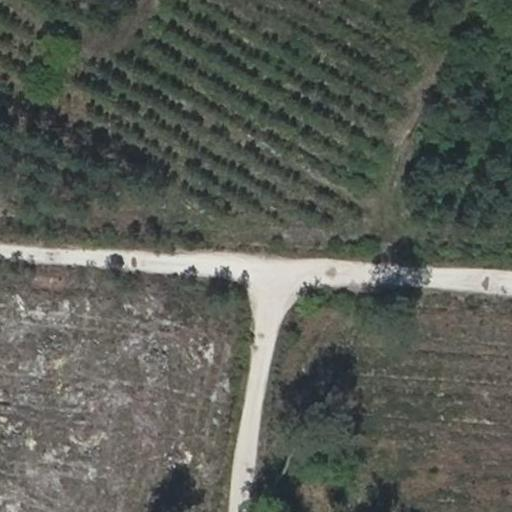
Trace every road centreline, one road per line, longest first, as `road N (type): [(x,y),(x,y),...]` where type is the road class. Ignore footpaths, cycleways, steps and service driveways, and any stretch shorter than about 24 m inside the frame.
road 1 (track): [(511,284),(0,252)]
road 2 (track): [(272,271),(240,511)]
